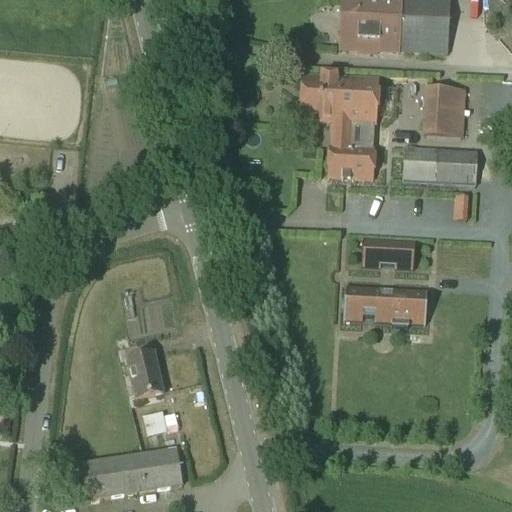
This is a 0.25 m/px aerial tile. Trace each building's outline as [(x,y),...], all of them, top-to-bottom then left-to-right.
[(446,58),(449,0),(342,0),(339,52),(446,58)] [(336,81),(336,79),(320,78),(320,80),(301,79),(299,123),(332,125),(331,149),(328,149),(327,180),(372,183),(374,151),(349,150),(350,126),(375,127),(377,83),(336,81)] [(457,142),(458,113),(459,93),(426,92),(423,140),(457,142)] [(474,190),(476,155),(404,151),(402,186),(474,190)] [(99,202),(101,210),(116,206),(114,198),(99,202)] [(465,224),(466,200),(454,199),(453,223),(465,224)] [(412,273),(414,246),(362,244),(360,270),(379,271),(379,267),(393,268),(393,272),(412,273)] [(424,295),(346,291),(346,290),(344,290),(342,325),(344,325),(344,324),(361,325),(361,320),(374,321),(374,325),(391,326),(391,331),(407,332),(407,327),(423,328),(423,329),(424,329),(426,295),(424,294),(424,295)] [(134,403),(162,397),(153,357),(125,364),(134,403)] [(161,417),(141,421),(146,442),(165,437),(161,417)] [(86,504),(181,489),(176,453),(80,469),(86,504)]
